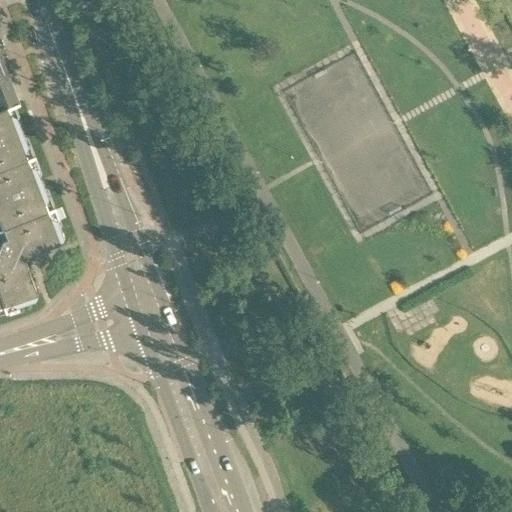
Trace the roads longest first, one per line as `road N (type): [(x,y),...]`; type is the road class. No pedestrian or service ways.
road 1 (residential): [(431,511),(148,0)]
road 2 (secondary): [(240,511),(162,302)]
road 3 (secondary): [(133,312),(208,511)]
road 4 (secondary): [(99,169),(34,0)]
road 5 (secondary): [(162,302),(132,223),(99,169)]
road 6 (secondary): [(99,169),(106,230),(133,312)]
road 7 (residential): [(0,356),(133,312)]
road 8 (residential): [(511,108),(452,0)]
